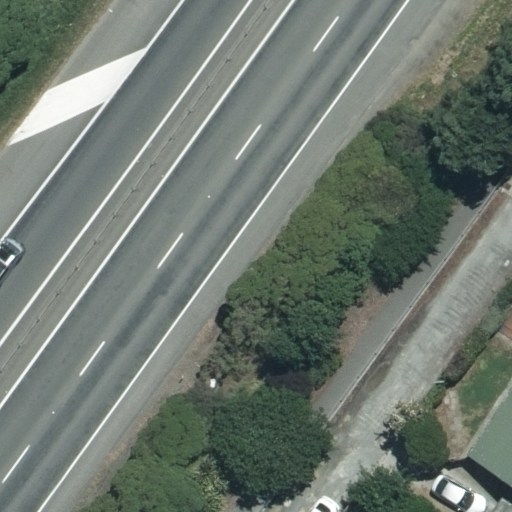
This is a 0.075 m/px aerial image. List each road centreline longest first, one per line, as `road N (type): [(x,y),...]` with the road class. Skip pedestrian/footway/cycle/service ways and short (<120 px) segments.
road 1 (trunk): [(337,0),(0,468)]
road 2 (trunk): [(0,271),(203,0)]
